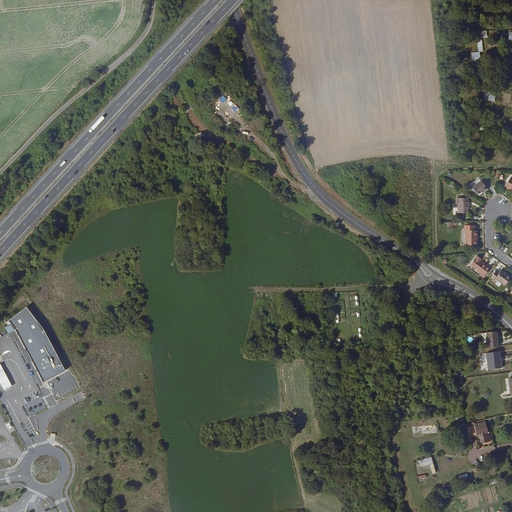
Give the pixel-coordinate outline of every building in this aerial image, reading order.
[(482,38),(487,38),(487,30),(478,30),(478,51),(482,51),(482,38)] [(474,59),(475,64),(481,63),(480,52),(471,53),(472,60),(474,59)] [(495,101),(496,92),(483,91),(483,101),(495,101)] [(487,193),(490,191),(485,183),(475,190),(480,196),(486,192),(487,193)] [(471,207),(471,205),(471,201),(462,201),(462,216),(471,216),(471,212),(473,212),(473,207),(471,207)] [(481,233),(479,233),(478,228),(469,229),(469,233),(470,233),(470,247),(481,247),(481,233)] [(484,263),(484,262),(480,259),(474,267),(484,274),(483,276),(487,279),(494,270),(484,263)] [(511,276),(505,272),(504,274),(500,272),(495,280),(498,282),(499,280),(509,287),(511,281),(511,276)] [(44,328),(27,307),(9,320),(17,329),(44,381),(65,369),(44,328)] [(488,346),(498,345),(497,330),(486,331),(488,346)] [(500,350),(487,351),(488,367),(502,366),(500,350)] [(12,385),(1,363),(0,363),(0,380),(4,389),(12,385)] [(483,442),(490,440),(486,422),(471,425),(473,435),(481,433),(483,442)]
